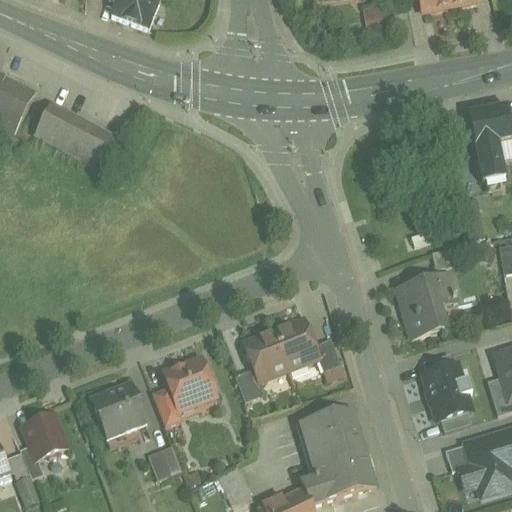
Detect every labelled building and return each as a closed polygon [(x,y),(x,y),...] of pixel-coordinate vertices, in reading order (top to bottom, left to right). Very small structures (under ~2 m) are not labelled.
[(109,0),(108,4),(116,7),(111,21),(149,36),(161,4),(150,0),(109,0)] [(418,0),(422,17),(450,12),(447,0),(418,0)] [(447,0),(450,12),(478,6),(476,0),(447,0)] [(385,13),(364,17),(367,36),(388,32),(385,13)] [(367,36),(350,39),(352,47),(369,45),(367,36)] [(0,130),(15,138),(35,99),(0,80),(0,130)] [(91,129),(52,108),(35,139),(74,160),(91,129)] [(511,142),(506,112),(468,119),(474,152),(497,148),(511,144),(511,142)] [(119,144),(91,129),(74,160),(103,175),(119,144)] [(497,148),(477,151),(482,179),(502,176),(497,148)] [(477,205),(464,207),(472,245),(484,243),(477,205)] [(511,250),(499,253),(504,279),(511,277),(511,250)] [(496,254),(485,251),(480,265),(491,269),(496,254)] [(456,253),(431,259),(435,275),(460,269),(456,253)] [(447,279),(397,294),(412,345),(444,335),(435,308),(450,303),(452,310),(457,308),(455,301),(454,301),(447,279)] [(303,325),(273,337),(288,376),(318,365),(318,364),(314,352),(303,325)] [(273,337),(243,349),(253,375),(258,388),(259,387),(288,376),(273,337)] [(331,345),(314,352),(318,364),(318,365),(323,378),(341,371),(331,345)] [(502,383),(509,405),(511,404),(511,356),(496,362),(502,383)] [(426,379),(453,371),(450,359),(423,368),(426,379)] [(201,365),(163,379),(168,394),(177,417),(179,417),(215,403),(201,365)] [(426,379),(423,380),(437,427),(441,426),(467,418),(471,417),(466,400),(472,399),(467,384),(462,386),(457,369),(453,371),(426,379)] [(341,371),(323,378),(326,386),(344,379),(341,371)] [(253,375),(235,382),(245,408),(265,400),(259,387),(258,388),(253,375)] [(511,404),(509,405),(502,383),(487,387),(498,421),(511,417),(511,404)] [(131,391),(90,407),(105,446),(107,446),(106,443),(144,428),(145,431),(146,430),(131,391)] [(177,417),(168,394),(152,400),(165,434),(182,427),(179,417),(177,417)] [(352,414),(312,426),(317,443),(306,446),(316,481),(314,482),(315,485),(300,490),(302,493),(303,493),(311,511),(376,491),(352,414)] [(444,437),(471,429),(467,418),(441,426),(444,437)] [(53,422),(23,434),(31,452),(37,467),(38,467),(45,464),(49,465),(56,462),(58,459),(58,458),(66,455),(53,422)] [(484,444),(467,450),(473,471),(461,475),(466,493),(478,490),(482,502),(511,493),(505,476),(511,473),(511,435),(492,442),(493,444),(485,446),(484,444)] [(473,471),(467,450),(446,456),(452,477),(461,475),(473,471)] [(31,452),(20,457),(21,460),(29,482),(30,482),(31,486),(44,481),(38,467),(37,467),(31,452)] [(172,453),(161,457),(170,479),(180,475),(172,453)] [(0,457),(0,485),(10,482),(0,457)] [(29,482),(21,460),(9,465),(17,487),(29,482)] [(237,472),(217,482),(232,511),(252,502),(237,472)] [(302,493),(282,503),(282,501),(261,511),(311,511),(303,493),(302,493)]
